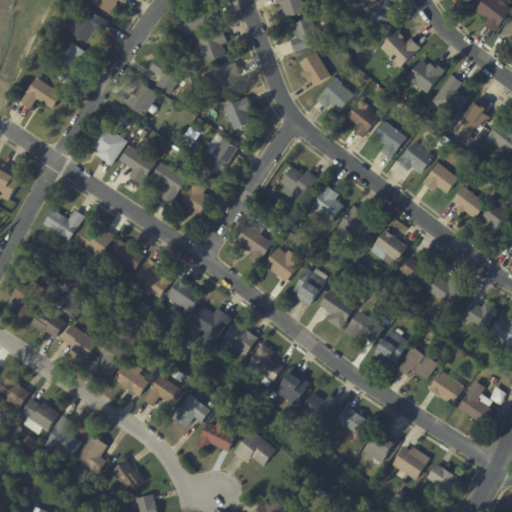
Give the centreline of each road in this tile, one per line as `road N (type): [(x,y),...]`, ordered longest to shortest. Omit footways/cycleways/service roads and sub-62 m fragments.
road 1 (residential): [(0,123),(205,258),(316,348),(511,473)]
road 2 (residential): [(511,282),(297,120),(245,0)]
road 3 (residential): [(0,266),(58,161),(165,0)]
road 4 (residential): [(192,511),(192,496),(151,435),(0,334)]
road 5 (residential): [(205,258),(297,120)]
road 6 (residential): [(423,0),(454,36),(511,80)]
